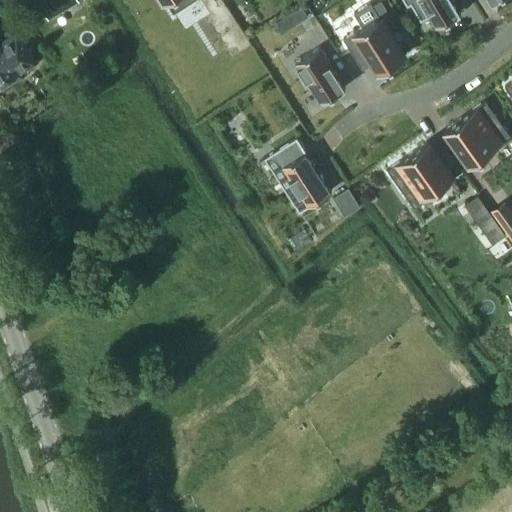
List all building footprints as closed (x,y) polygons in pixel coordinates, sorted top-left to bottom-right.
[(81,3),(79,0),(38,0),(51,21),(81,3)] [(166,0),(173,11),(190,0),(166,0)] [(436,26),(461,11),(454,0),(411,0),(410,1),(421,19),(429,14),(436,26)] [(363,24),(344,36),(364,67),(374,60),(381,70),(405,55),(371,1),(355,11),(363,24)] [(301,4),(291,11),(298,21),(308,15),(301,4)] [(248,34),(255,30),(251,25),(245,30),(248,34)] [(36,61),(16,31),(0,40),(0,83),(19,72),(18,72),(36,61)] [(322,101),(346,86),(320,46),(296,61),(322,101)] [(511,135),(485,98),(446,126),(473,164),(511,135)] [(297,135),(265,155),(300,210),(332,189),(297,135)] [(427,140),(388,168),(414,205),(453,178),(427,140)] [(349,186),(333,196),(341,208),(357,198),(349,186)] [(505,233),(478,195),(466,203),(493,241),(505,233)] [(511,210),(505,200),(492,209),(511,238),(511,210)]
